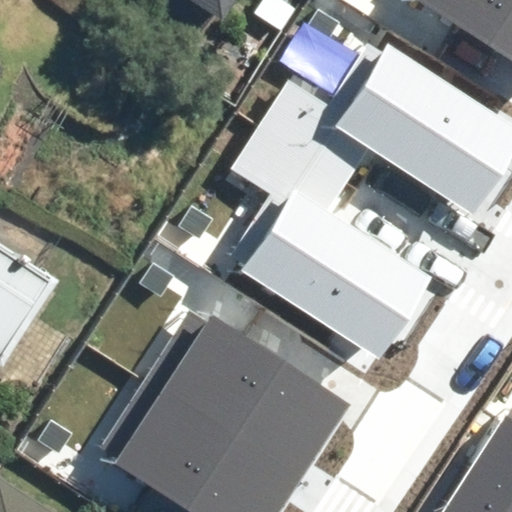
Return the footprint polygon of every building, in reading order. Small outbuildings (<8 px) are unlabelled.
[(187,0),(209,14),(217,0),(187,0)] [(511,0),(409,0),(511,68),(511,0)] [(450,214),(508,125),(362,29),(310,108),(270,82),(219,160),(264,189),(214,264),(355,355),(410,270),(313,207),(350,149),(450,214)] [(49,119),(20,101),(0,133),(0,175),(10,182),(49,119)] [(168,206),(123,178),(90,232),(135,260),(168,206)] [(0,348),(48,276),(0,244),(0,348)] [(198,305),(100,449),(193,511),(263,511),(340,400),(198,305)] [(511,511),(511,413),(492,401),(422,511),(511,511)] [(0,511),(52,511),(0,478),(0,511)]
